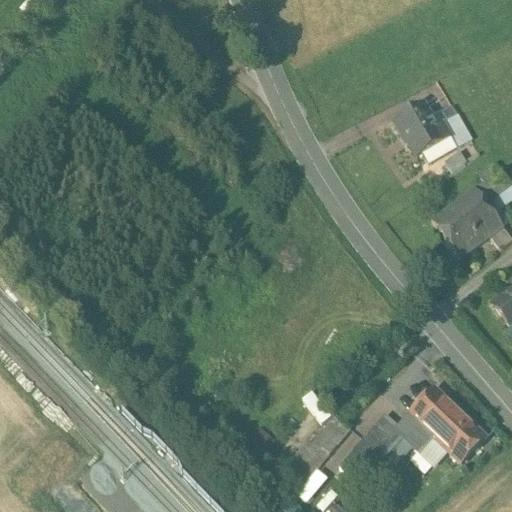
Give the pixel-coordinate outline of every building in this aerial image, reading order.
[(430,106),(392,130),(413,165),(452,142),(436,117),(430,106)] [(453,108),(436,117),(452,142),(457,150),(472,141),(453,108)] [(511,195),(511,189),(496,166),(474,181),(492,208),(511,195)] [(431,233),(455,267),(503,234),(479,199),(431,233)] [(511,290),(489,307),(511,337),(511,290)] [(439,392),(409,423),(460,473),(490,442),(439,392)] [(317,393),(305,400),(321,426),(333,419),(317,393)] [(386,414),(338,460),(358,481),(406,435),(386,414)] [(259,429),(246,443),(262,457),(274,442),(259,429)] [(307,447),(284,472),(302,488),(325,463),(307,447)]
